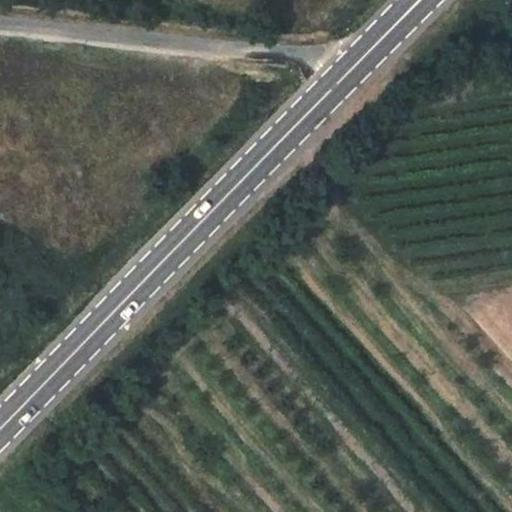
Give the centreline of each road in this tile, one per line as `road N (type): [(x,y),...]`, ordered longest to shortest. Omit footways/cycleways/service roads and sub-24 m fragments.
road 1 (primary): [(0,434),(372,55)]
road 2 (unclassified): [(0,24),(372,55)]
